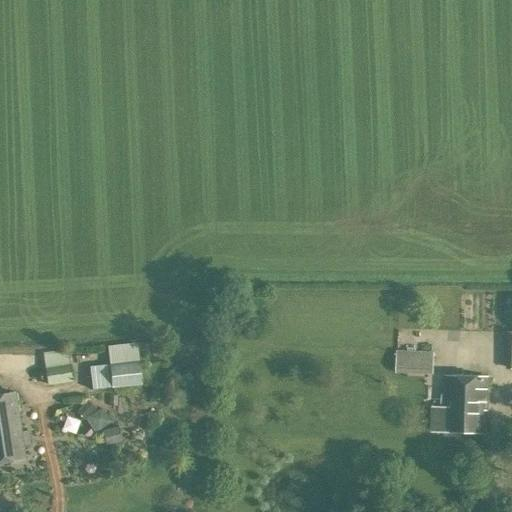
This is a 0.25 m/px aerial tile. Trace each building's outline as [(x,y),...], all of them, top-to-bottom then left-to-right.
[(111,389),(141,385),(136,342),(106,346),(108,364),(89,366),(92,389),(111,387),(111,389)] [(73,381),(66,349),(40,354),(43,370),(37,372),(39,380),(45,379),(47,386),(73,381)] [(433,374),(434,351),(396,350),(395,373),(433,374)] [(486,410),(487,379),(445,377),(444,409),(448,409),(447,432),(480,433),(481,410),(486,410)] [(0,395),(0,464),(24,461),(22,446),(30,444),(27,430),(20,431),(14,394),(0,395)] [(87,400),(79,408),(88,416),(96,408),(87,400)] [(88,416),(85,419),(94,433),(111,422),(101,407),(88,416)] [(105,445),(121,441),(117,427),(102,431),(105,445)]
